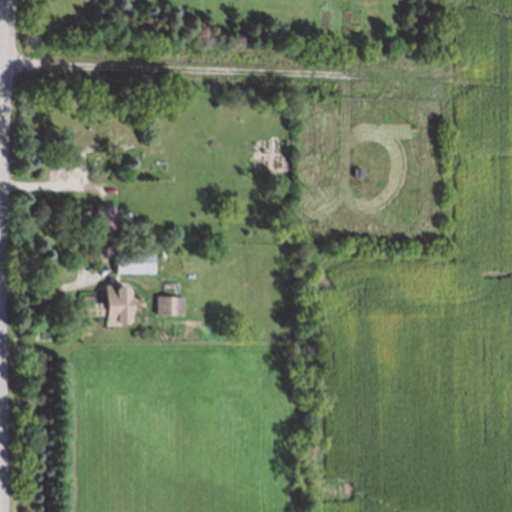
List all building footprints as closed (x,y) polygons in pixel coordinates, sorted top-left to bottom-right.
[(109,226),(92,225),(93,206),(110,207),(109,226)] [(95,245),(105,245),(105,258),(95,258),(95,245)] [(149,252),(148,272),(111,270),(112,251),(149,252)] [(81,294),(102,294),(102,285),(122,285),(126,287),(127,325),(124,328),(103,328),(103,316),(81,315),(81,294)] [(154,295),(180,296),(179,316),(153,315),(154,295)]
